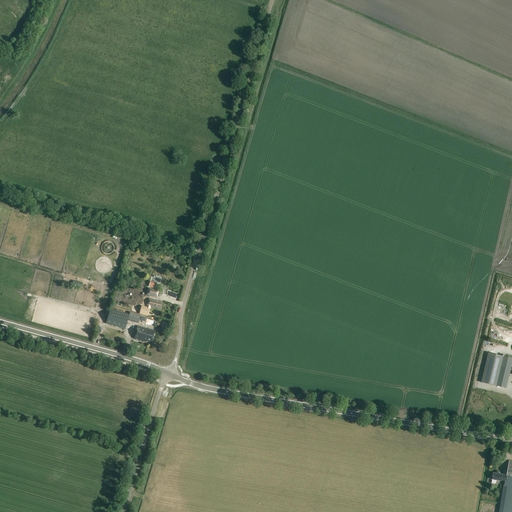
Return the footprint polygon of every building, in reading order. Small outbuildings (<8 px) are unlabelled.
[(146,295),(157,298),(159,291),(148,288),(146,295)] [(175,305),(177,299),(158,295),(157,299),(157,300),(170,302),(170,304),(175,305)] [(148,316),(149,315),(151,316),(152,313),(149,312),(151,307),(160,310),(160,308),(162,309),(163,303),(150,300),(147,308),(142,306),(140,314),(148,316)] [(141,315),(130,313),(129,316),(110,310),(106,324),(126,329),(128,321),(138,324),(141,315)] [(155,331),(137,327),(134,339),(146,342),(146,341),(152,343),(155,331)] [(511,358),(489,353),(482,383),(506,389),(511,365),(511,358)] [(502,480),(505,481),(505,486),(504,485),(499,511),(511,511),(511,461),(510,461),(507,476),(493,473),(492,480),(492,484),(496,484),(496,481),(501,482),(502,480)]
